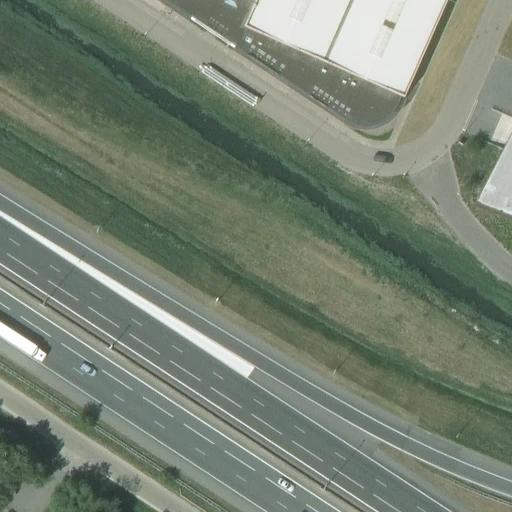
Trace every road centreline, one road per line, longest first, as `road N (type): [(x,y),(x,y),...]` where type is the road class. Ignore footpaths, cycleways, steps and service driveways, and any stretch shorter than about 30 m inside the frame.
road 1 (motorway): [(511,487),(359,418),(70,241),(0,216)]
road 2 (unclassified): [(507,0),(440,139),(411,160),(374,165),(321,144),(105,0)]
road 3 (motorway): [(412,511),(0,241)]
road 4 (motorway): [(0,312),(304,511)]
road 5 (unclassified): [(0,401),(169,511)]
